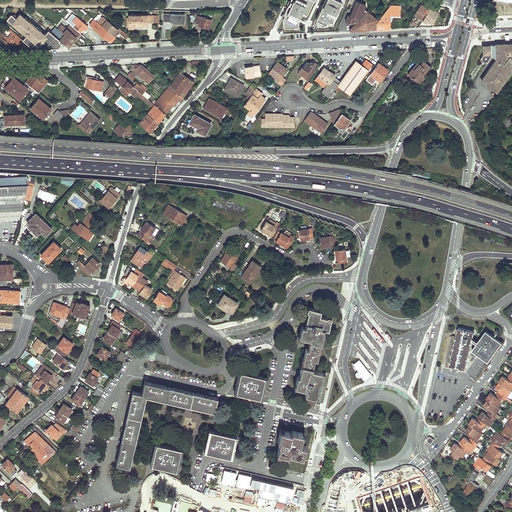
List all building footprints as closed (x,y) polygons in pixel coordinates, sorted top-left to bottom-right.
[(307,0),(311,2),(310,4),(309,6),(315,8),(318,0),(294,0),(299,2),(299,0),(307,0)] [(354,21),(357,23),(367,12),(364,9),(365,5),(357,1),(351,14),(349,13),(346,22),(350,23),(354,23),(354,21)] [(422,20),(429,9),(421,4),(414,15),(422,20)] [(339,9),(330,6),(330,7),(325,5),(321,16),(329,19),(328,21),(334,24),(339,9)] [(390,6),(378,21),(376,23),(376,30),(390,29),(390,17),(400,17),(400,14),(400,11),(401,6),(390,6)] [(438,13),(436,11),(434,10),(434,11),(429,8),(429,9),(422,20),(427,23),(428,21),(432,23),(438,13)] [(163,12),(163,21),(185,22),(185,13),(163,12)] [(376,23),(378,21),(367,12),(357,23),(350,31),(366,30),(376,30),(376,23)] [(67,22),(70,24),(76,17),(73,15),(67,22)] [(159,23),(158,15),(153,15),(128,15),(127,28),(133,28),(133,26),(138,26),(142,26),(147,26),(147,22),(153,23),(159,23)] [(195,22),(196,23),(198,24),(198,26),(208,29),(211,21),(201,17),(197,16),(195,22)] [(86,25),(76,17),(70,24),(80,32),(83,29),(86,25)] [(118,29),(110,23),(103,17),(98,23),(107,30),(113,35),(118,29)] [(106,31),(107,30),(98,23),(94,19),(89,25),(108,41),(109,40),(112,36),(106,31)] [(36,35),(41,39),(45,43),(52,35),(39,24),(33,30),(37,34),(36,35)] [(59,30),(72,41),(76,37),(66,28),(62,24),(58,29),(59,30)] [(76,37),(80,32),(70,24),(66,28),(76,37)] [(20,38),(26,32),(21,28),(21,29),(15,25),(11,30),(13,32),(20,38)] [(120,33),(122,30),(119,28),(118,29),(113,35),(112,36),(114,37),(118,32),(120,33)] [(26,43),(20,38),(13,32),(12,33),(8,38),(7,37),(6,37),(4,36),(5,35),(0,30),(0,35),(0,36),(0,35),(0,36),(10,45),(11,46),(14,41),(22,48),(26,43)] [(68,47),(72,41),(59,30),(54,35),(68,47)] [(126,38),(127,37),(128,35),(122,30),(120,33),(126,38)] [(26,32),(20,38),(26,43),(31,37),(26,32)] [(0,44),(6,49),(10,45),(0,36),(0,35),(0,36),(0,35),(0,44)] [(491,56),(494,58),(496,59),(481,80),(496,91),(511,69),(511,43),(491,44),(491,56)] [(331,52),(331,64),(346,64),(346,52),(331,52)] [(356,61),(338,85),(335,89),(338,91),(341,87),(350,94),(372,64),(366,59),(362,65),(359,63),(356,61)] [(407,74),(411,77),(414,80),(413,82),(418,86),(424,79),(427,75),(425,73),(430,67),(424,61),(420,65),(418,63),(407,74)] [(283,74),(284,75),(286,75),(289,71),(277,62),(268,73),(278,81),(283,74)] [(319,65),(314,62),(306,63),(302,68),(301,67),(298,72),(302,75),(303,74),(304,75),(305,76),(304,77),(303,78),(307,81),(319,65)] [(377,79),(378,80),(380,81),(387,71),(381,67),(382,66),(378,63),(370,74),(377,79)] [(134,75),(137,77),(139,79),(140,78),(142,80),(142,79),(148,83),(154,77),(141,66),(135,65),(133,66),(132,65),(130,68),(132,70),(136,74),(134,75)] [(260,67),(254,67),(253,66),(244,67),(246,78),(261,75),(260,67)] [(339,83),(336,81),(333,78),(334,77),(333,76),(333,74),(324,68),(323,69),(322,68),(314,79),(322,84),(324,81),(327,83),(321,91),(329,97),(335,89),(338,85),(339,83)] [(170,86),(183,98),(193,81),(180,72),(170,86)] [(33,89),(35,90),(36,91),(43,83),(45,84),(48,81),(40,74),(38,78),(33,73),(25,82),(31,87),(33,89)] [(372,85),(377,79),(370,74),(366,80),(372,85)] [(142,95),(145,90),(140,86),(137,83),(133,87),(119,75),(115,80),(122,87),(119,90),(123,93),(126,96),(129,92),(133,95),(135,93),(137,91),(142,95)] [(11,90),(10,91),(10,92),(19,100),(28,89),(13,77),(10,82),(11,83),(8,87),(11,90)] [(101,91),(102,86),(103,82),(94,80),(94,79),(86,77),(84,84),(88,85),(87,87),(101,91)] [(231,78),(226,87),(229,89),(227,92),(237,97),(244,85),(231,78)] [(38,93),(45,84),(43,83),(36,91),(38,93)] [(110,97),(118,89),(112,84),(109,88),(109,96),(110,97)] [(400,93),(401,92),(403,90),(402,89),(396,85),(395,84),(392,87),(394,89),(399,93),(400,93)] [(257,88),(251,85),(245,93),(250,97),(252,94),(256,89),(257,88)] [(154,105),(164,114),(176,99),(179,101),(183,98),(170,86),(154,105)] [(258,99),(261,95),(262,93),(256,89),(252,94),(258,99)] [(83,90),(79,94),(87,101),(91,96),(83,90)] [(157,123),(164,114),(154,105),(142,95),(137,91),(135,93),(152,108),(147,114),(157,123)] [(265,99),(263,97),(261,95),(258,99),(252,94),(250,97),(244,105),(250,110),(247,114),(252,117),(265,99)] [(46,105),(46,106),(42,103),(43,102),(38,99),(30,108),(43,119),(51,109),(46,105)] [(203,108),(212,113),(221,118),(224,112),(227,114),(229,110),(212,100),(209,106),(206,104),(203,108)] [(509,128),(511,123),(511,106),(503,119),(500,123),(509,128)] [(321,133),(328,122),(310,109),(303,120),(321,133)] [(62,116),(62,115),(63,114),(60,111),(58,110),(53,115),(59,119),(62,116)] [(100,119),(90,112),(80,125),(89,133),(90,132),(100,119)] [(349,121),(347,120),(346,119),(347,117),(341,113),(333,124),(339,128),(340,127),(343,130),(349,121)] [(500,123),(503,119),(491,113),(488,117),(500,123)] [(21,117),(21,114),(8,115),(8,118),(5,118),(5,124),(24,124),(24,117),(21,117)] [(150,132),(157,123),(147,114),(139,123),(150,132)] [(196,131),(200,133),(204,135),(211,124),(194,114),(189,123),(198,128),(196,131)] [(282,114),(265,114),(265,119),(262,119),(261,127),(294,127),(294,117),(289,117),(282,117),(282,115),(282,114)] [(90,132),(89,133),(80,125),(78,127),(87,135),(89,136),(89,138),(92,138),(92,134),(90,132)] [(124,132),(116,127),(113,131),(124,138),(124,132)] [(29,178),(28,185),(24,200),(31,201),(36,178),(29,178)] [(28,185),(0,186),(0,219),(20,219),(24,200),(28,185)] [(89,187),(86,190),(84,193),(88,196),(89,194),(93,190),(89,187)] [(108,207),(116,197),(115,197),(118,193),(111,187),(100,200),(108,207)] [(181,224),(186,215),(169,204),(163,213),(181,224)] [(92,226),(92,225),(91,225),(96,218),(89,212),(83,220),(82,219),(78,225),(74,223),(71,228),(88,239),(91,234),(90,229),(91,229),(93,227),(92,226)] [(31,229),(37,235),(41,231),(46,236),(52,229),(36,213),(27,222),(33,227),(31,229)] [(269,234),(270,233),(273,234),(277,227),(266,220),(261,229),(269,234)] [(155,227),(145,221),(141,227),(142,228),(142,229),(140,228),(136,234),(146,240),(155,227)] [(63,229),(61,227),(54,234),(57,236),(63,229)] [(158,229),(155,227),(146,240),(149,242),(158,229)] [(297,238),(300,237),(300,239),(310,238),(310,236),(313,236),(312,228),(307,228),(301,229),(298,229),(299,232),(296,232),(297,238)] [(280,231),(275,240),(284,245),(285,244),(288,245),(294,236),(290,234),(289,236),(284,233),(280,231)] [(332,235),(328,235),(319,237),(320,241),(321,247),(331,245),(330,243),(334,243),(332,235)] [(52,255),(54,256),(61,249),(54,241),(42,253),(48,259),(52,255)] [(99,249),(102,252),(107,246),(104,244),(99,249)] [(132,261),(141,267),(145,261),(146,262),(152,254),(140,245),(136,251),(138,252),(132,261)] [(346,261),(346,256),(345,250),(345,248),(334,249),(336,259),(338,259),(338,262),(346,261)] [(233,262),(237,257),(239,253),(235,251),(233,254),(227,251),(220,261),(225,264),(230,267),(229,269),(231,270),(232,271),(236,265),(233,262)] [(92,257),(91,259),(89,260),(88,259),(86,261),(87,263),(85,266),(79,260),(76,263),(89,274),(91,271),(92,272),(100,264),(92,257)] [(168,259),(167,261),(165,264),(167,265),(173,269),(176,265),(168,259)] [(257,268),(259,264),(252,259),(241,276),(250,282),(258,269),(257,268)] [(71,268),(83,279),(87,275),(75,263),(71,268)] [(22,277),(17,278),(13,278),(12,264),(7,265),(7,264),(0,264),(0,284),(22,286),(22,277)] [(125,273),(128,275),(126,278),(130,280),(129,281),(132,283),(131,284),(134,287),(141,276),(143,273),(136,268),(133,273),(131,271),(131,270),(129,268),(125,273)] [(167,283),(171,286),(174,288),(178,282),(181,284),(185,277),(175,271),(171,276),(167,283)] [(147,280),(141,276),(134,287),(140,291),(144,293),(143,294),(146,297),(152,288),(145,284),(147,280)] [(19,291),(0,289),(0,295),(0,300),(18,302),(19,291)] [(158,300),(157,301),(160,304),(162,302),(166,304),(167,302),(169,299),(170,297),(166,294),(166,295),(159,291),(154,298),(158,300)] [(223,295),(220,300),(217,304),(222,307),(224,305),(228,308),(227,309),(231,312),(238,303),(228,297),(228,298),(223,295)] [(69,312),(70,308),(66,307),(66,306),(54,302),(50,312),(62,317),(66,318),(69,312)] [(85,318),(89,305),(81,302),(80,303),(76,302),(76,304),(72,302),(70,308),(69,312),(85,318)] [(114,312),(112,315),(119,320),(124,313),(116,307),(113,311),(114,312)] [(317,360),(321,344),(319,343),(320,340),(322,340),(323,336),(324,336),(325,333),(324,332),(325,328),(328,329),(330,319),(327,318),(326,317),(319,315),(320,313),(321,310),(311,308),(310,311),(308,311),(305,326),(301,325),(300,333),(301,333),(300,337),(310,339),(308,349),(305,348),(304,353),(303,356),(302,357),(301,360),(302,361),(302,365),(300,364),(300,368),(301,369),(299,376),(297,375),(295,383),(297,384),(296,387),(306,390),(304,395),(315,397),(316,394),(317,393),(319,383),(321,383),(323,376),(322,375),(323,372),(312,369),(315,360),(317,360)] [(66,318),(62,317),(60,322),(59,322),(57,324),(61,327),(63,328),(66,318)] [(112,324),(107,331),(115,336),(116,336),(120,329),(119,328),(121,325),(113,320),(111,323),(112,324)] [(473,336),(474,333),(474,332),(474,331),(458,327),(458,329),(456,329),(456,332),(457,332),(456,336),(455,339),(455,342),(454,342),(454,344),(454,345),(453,345),(453,349),(452,353),(451,356),(452,356),(451,359),(450,359),(449,363),(450,363),(449,365),(462,368),(462,370),(464,371),(465,367),(466,367),(467,363),(466,363),(467,360),(468,360),(469,356),(468,356),(468,353),(469,353),(470,349),(469,349),(470,348),(471,348),(471,346),(470,346),(471,345),(472,341),(471,341),(472,340),(473,338),(472,337),(473,336)] [(477,343),(472,350),(488,361),(502,342),(486,330),(478,341),(477,343)] [(111,343),(115,336),(107,331),(105,334),(106,335),(105,337),(104,338),(111,343)] [(132,333),(126,343),(131,346),(138,336),(132,333)] [(455,339),(456,336),(452,335),(452,336),(445,364),(449,365),(450,363),(449,363),(450,359),(451,359),(452,356),(451,356),(452,353),(453,349),(453,345),(454,345),(454,344),(454,342),(455,342),(455,339)] [(57,345),(58,346),(55,350),(58,353),(63,356),(70,348),(68,347),(71,342),(64,336),(60,341),(58,344),(57,345)] [(38,338),(32,347),(39,353),(46,344),(38,338)] [(100,351),(98,354),(105,358),(110,351),(102,346),(99,350),(100,351)] [(36,358),(25,350),(24,350),(24,352),(23,352),(22,354),(24,356),(26,353),(34,360),(36,358)] [(70,361),(63,356),(58,353),(53,360),(64,369),(70,361)] [(124,356),(119,353),(115,360),(120,363),(124,356)] [(360,377),(364,381),(371,374),(358,359),(351,364),(356,371),(355,374),(356,377),(358,378),(360,377)] [(35,375),(46,383),(54,371),(44,363),(35,375)] [(20,364),(19,365),(18,367),(24,372),(27,369),(20,364)] [(265,377),(240,371),(235,393),(260,398),(265,377)] [(88,377),(86,380),(93,385),(97,378),(89,372),(87,376),(88,377)] [(41,388),(44,390),(48,385),(46,383),(35,375),(31,380),(34,383),(31,387),(30,389),(37,394),(41,388)] [(498,380),(499,381),(511,390),(511,388),(511,377),(509,380),(507,379),(502,375),(498,380)] [(144,381),(143,387),(141,393),(132,391),(116,464),(128,466),(129,459),(144,394),(214,410),(217,398),(204,395),(184,390),(153,383),(144,381)] [(502,392),(500,395),(505,398),(506,399),(507,397),(511,390),(499,381),(495,387),(499,390),(502,392)] [(95,391),(100,394),(104,388),(99,385),(97,388),(96,388),(95,391)] [(8,396),(10,398),(5,404),(16,412),(28,397),(14,386),(10,391),(11,392),(8,396)] [(88,391),(81,386),(79,389),(78,389),(76,393),(84,398),(88,391)] [(486,398),(488,399),(499,407),(505,398),(500,395),(499,394),(497,396),(495,395),(490,392),(486,398)] [(84,398),(76,393),(73,396),(74,397),(72,400),(79,405),(84,398)] [(489,412),(490,413),(495,416),(501,408),(499,407),(488,399),(484,405),(489,408),(490,409),(488,412),(489,412)] [(72,409),(65,404),(62,408),(61,407),(59,410),(67,416),(72,409)] [(67,416),(59,410),(57,414),(58,414),(56,418),(63,423),(67,416)] [(479,418),(481,419),(490,426),(496,417),(495,416),(490,413),(488,416),(487,415),(482,411),(478,417),(479,418)] [(469,423),(470,424),(481,432),(485,426),(488,429),(490,426),(481,419),(479,422),(477,420),(473,417),(469,423)] [(68,431),(74,434),(80,424),(75,421),(68,431)] [(66,430),(56,423),(53,426),(52,425),(49,428),(48,427),(45,430),(56,440),(66,430)] [(471,437),(472,438),(477,442),(483,433),(481,432),(470,424),(466,430),(471,433),(472,434),(471,437)] [(511,428),(507,425),(501,433),(506,437),(509,435),(510,436),(511,437),(511,428)] [(230,457),(232,446),(235,435),(210,429),(205,451),(230,457)] [(288,455),(288,454),(288,453),(299,456),(300,455),(303,456),(306,445),(300,444),(302,437),(301,435),(302,433),(292,430),(291,432),(284,430),(283,432),(280,431),(278,439),(277,441),(279,441),(277,452),(280,452),(281,453),(288,455)] [(28,445),(29,444),(33,448),(31,449),(36,454),(35,454),(42,463),(54,451),(53,449),(54,448),(50,445),(50,446),(34,431),(25,441),(28,445)] [(491,439),(493,440),(497,443),(499,441),(500,442),(506,445),(510,440),(508,438),(506,437),(501,433),(497,431),(492,438),(490,436),(489,437),(491,439)] [(62,442),(66,437),(63,434),(58,439),(62,442)] [(477,442),(472,438),(470,441),(469,440),(464,436),(460,442),(461,443),(463,444),(469,449),(472,451),(473,450),(476,446),(478,443),(477,442)] [(487,449),(489,450),(499,458),(504,452),(499,448),(497,447),(499,444),(497,443),(493,440),(487,449)] [(463,457),(469,449),(463,444),(461,447),(460,446),(455,442),(450,448),(463,457)] [(159,466),(163,467),(176,470),(181,449),(156,443),(151,464),(159,466)] [(499,458),(489,450),(483,458),(489,463),(491,460),(492,461),(497,464),(501,459),(499,458)] [(490,464),(489,463),(483,458),(479,456),(473,465),(479,469),(481,466),(483,467),(488,471),(492,465),(490,464)] [(13,467),(14,465),(8,460),(6,462),(5,461),(1,465),(12,475),(16,471),(13,467)] [(22,468),(17,473),(27,482),(32,477),(22,468)] [(470,474),(471,475),(469,479),(470,479),(471,480),(468,485),(463,492),(471,497),(479,485),(473,481),(479,474),(473,470),(470,474)] [(5,475),(2,478),(8,484),(11,481),(5,475)] [(20,484),(15,479),(12,482),(17,487),(20,484)] [(300,491),(243,479),(238,501),(252,504),(253,497),(258,498),(257,505),(276,509),(277,503),(290,506),(291,500),(298,502),(300,491)] [(14,490),(17,487),(12,482),(9,486),(14,490)] [(216,489),(211,508),(225,511),(233,511),(235,507),(230,506),(232,495),(226,494),(227,492),(216,489)] [(6,500),(10,496),(4,491),(0,495),(6,500)]
